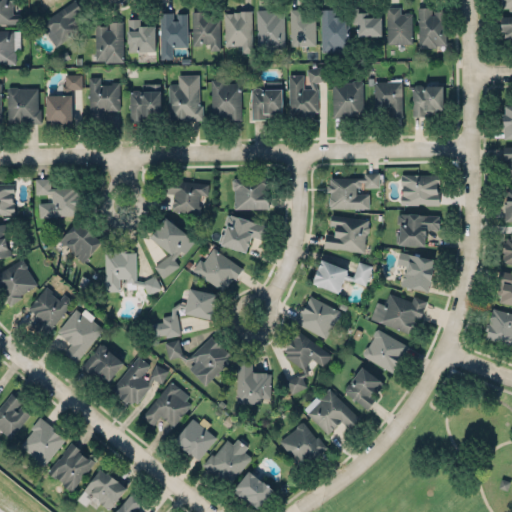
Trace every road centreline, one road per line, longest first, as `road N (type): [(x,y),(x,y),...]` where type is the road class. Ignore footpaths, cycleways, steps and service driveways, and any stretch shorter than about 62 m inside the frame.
road 1 (residential): [(468,0),(474,213),(450,351),(391,432),(292,511)]
road 2 (residential): [(472,144),(0,150)]
road 3 (residential): [(0,335),(209,511)]
road 4 (residential): [(297,147),(289,252),(266,300)]
road 5 (residential): [(268,328),(271,305),(261,296),(242,299),(234,316),(239,328),(268,328)]
